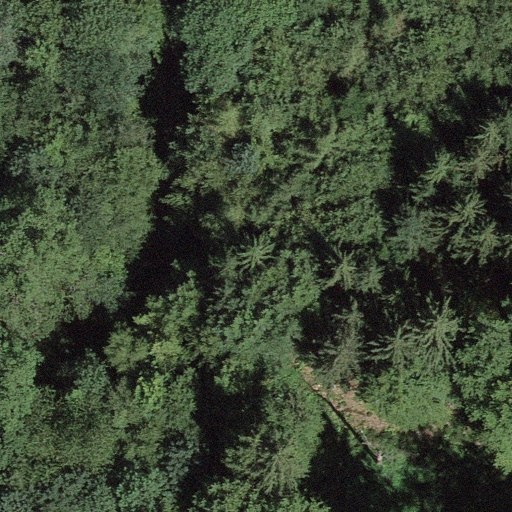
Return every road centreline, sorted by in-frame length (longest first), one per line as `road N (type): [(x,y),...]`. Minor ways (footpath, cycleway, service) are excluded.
road 1 (track): [(215,511),(175,277),(164,0)]
road 2 (track): [(175,277),(0,478)]
